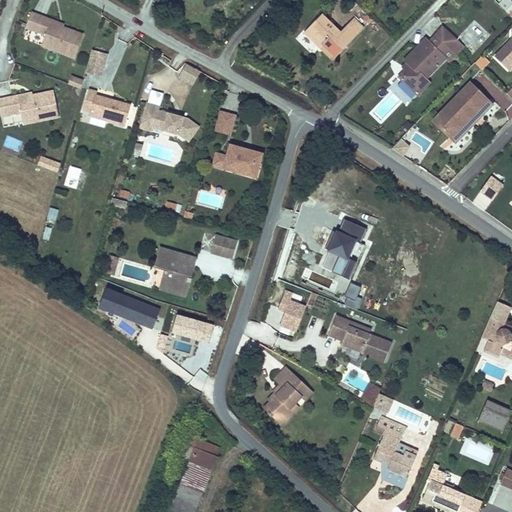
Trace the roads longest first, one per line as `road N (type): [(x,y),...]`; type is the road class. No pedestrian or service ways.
road 1 (unclassified): [(308,117),(293,139),(220,390),(225,411),(334,511)]
road 2 (residential): [(134,22),(308,117)]
road 3 (residential): [(308,117),(444,200)]
